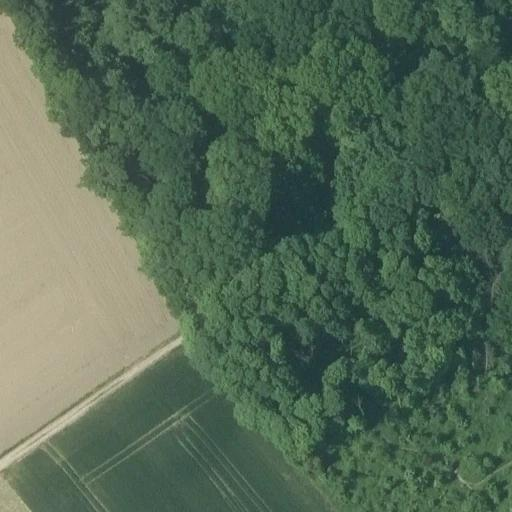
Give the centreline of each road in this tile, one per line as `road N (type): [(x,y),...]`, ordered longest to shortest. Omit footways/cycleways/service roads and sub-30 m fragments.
road 1 (track): [(194,332),(511,110)]
road 2 (track): [(194,332),(0,467)]
